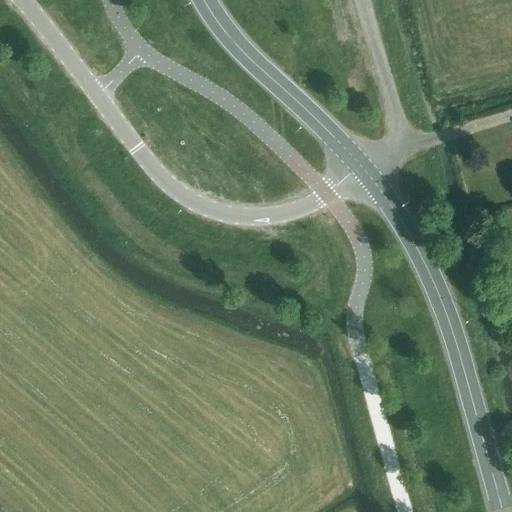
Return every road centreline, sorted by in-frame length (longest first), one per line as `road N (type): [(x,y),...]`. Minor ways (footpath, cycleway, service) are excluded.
road 1 (secondary): [(502,511),(435,288),(360,166)]
road 2 (unclassified): [(360,166),(316,201),(284,213),(216,212),(155,171),(96,96)]
road 3 (secondary): [(360,166),(236,44),(204,0)]
road 4 (unclassified): [(23,0),(96,96)]
